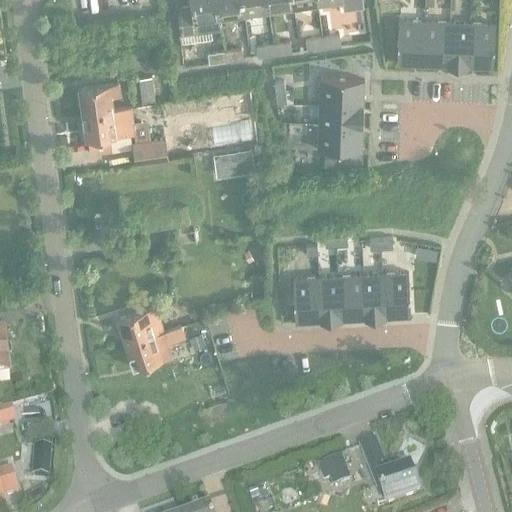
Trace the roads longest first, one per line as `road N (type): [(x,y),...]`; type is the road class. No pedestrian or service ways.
road 1 (residential): [(92,508),(22,0)]
road 2 (unclassified): [(92,508),(450,383)]
road 3 (residential): [(240,313),(252,342),(446,338)]
road 4 (residential): [(511,126),(463,245),(446,338)]
road 5 (residential): [(412,158),(413,115),(511,118)]
road 6 (tertiary): [(484,511),(450,383)]
